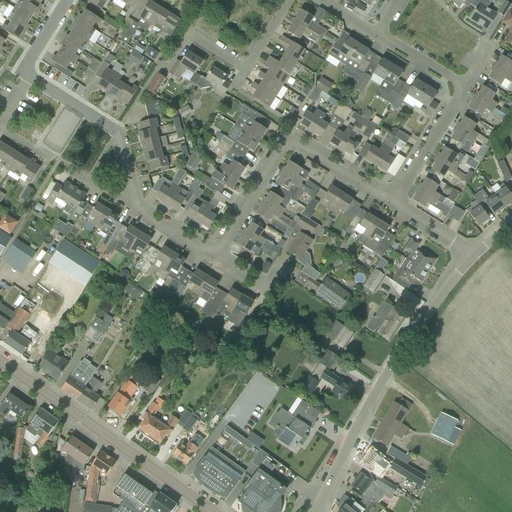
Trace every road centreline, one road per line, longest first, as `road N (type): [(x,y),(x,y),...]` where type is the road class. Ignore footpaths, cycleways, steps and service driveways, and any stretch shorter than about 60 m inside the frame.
road 1 (unclassified): [(313,511),(375,396),(473,254)]
road 2 (tertiary): [(211,511),(0,363)]
road 3 (residential): [(391,201),(309,148),(291,146),(217,263)]
road 4 (residential): [(133,209),(118,137),(29,74)]
road 5 (residential): [(195,0),(209,44),(248,66),(291,0)]
road 6 (residential): [(391,201),(463,87)]
